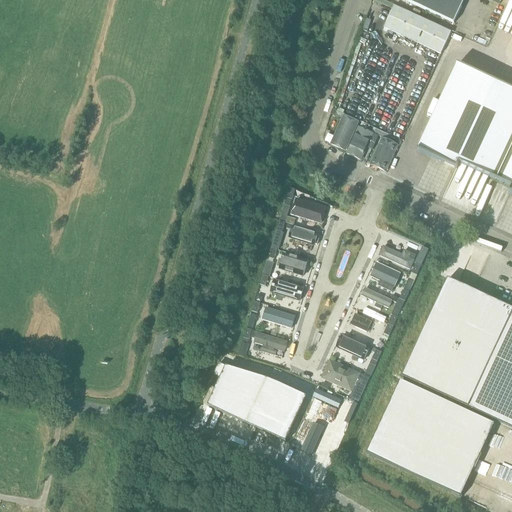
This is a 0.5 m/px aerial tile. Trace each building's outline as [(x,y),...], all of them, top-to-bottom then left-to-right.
[(402,0),(454,24),(465,0),(402,0)] [(384,28),(441,55),(451,33),(394,6),(384,28)] [(424,137),(418,151),(457,169),(460,163),(483,174),(511,188),(509,193),(511,194),(511,90),(458,65),(424,137)] [(344,114),(332,110),(330,115),(343,119),(344,114)] [(345,117),(331,149),(345,155),(359,123),(345,117)] [(386,141),(399,147),(402,141),(380,131),(362,123),(360,128),(386,140),(386,141)] [(358,130),(347,157),(362,163),(375,138),(360,131),(358,130)] [(386,174),(398,149),(382,141),(371,168),(386,174)] [(320,170),(313,167),(309,175),(316,178),(320,170)] [(292,200),(295,191),(290,189),(288,195),(287,199),(292,200)] [(296,199),(291,217),(321,227),(326,208),(296,199)] [(279,222),(276,232),(282,233),(285,224),(279,222)] [(291,227),(287,239),(315,247),(319,236),(291,227)] [(276,232),(274,240),(281,243),(284,234),(282,233),(276,232)] [(384,248),(380,257),(411,271),(415,262),(409,259),(412,254),(404,251),(402,256),(384,248)] [(277,250),(271,249),(268,258),(274,260),(277,250)] [(283,254),(278,271),(304,278),(308,262),(283,254)] [(395,288),(401,275),(376,264),(370,277),(395,288)] [(417,276),(421,267),(416,265),(411,274),(417,276)] [(266,287),(269,277),(263,276),(260,285),(266,287)] [(448,280),(402,378),(487,418),(511,429),(511,309),(505,306),(472,291),(458,284),(448,280)] [(273,281),(270,294),(300,303),(304,290),(273,281)] [(361,296),(388,309),(392,302),(364,289),(361,296)] [(399,300),(405,302),(409,293),(404,290),(399,300)] [(258,314),(261,304),(255,302),(252,312),(258,314)] [(265,309),(261,321),(292,330),(296,318),(265,309)] [(351,326),(367,333),(372,322),(356,315),(351,326)] [(392,316),(388,325),(394,328),(398,318),(392,316)] [(389,337),(394,328),(388,325),(384,335),(389,337)] [(250,338),(252,331),(246,329),(243,339),(249,341),(250,338)] [(256,340),(259,333),(252,331),(250,338),(256,340)] [(284,354),(287,343),(259,334),(256,345),(284,354)] [(336,349),(365,361),(370,349),(341,337),(336,349)] [(382,353),(376,351),(375,354),(372,360),(378,363),(382,353)] [(321,379),(351,394),(360,375),(330,360),(321,379)] [(220,380),(208,407),(247,425),(268,380),(226,367),(219,364),(213,377),(220,380)] [(370,379),(361,375),(350,400),(359,404),(366,388),(370,379)] [(268,380),(247,425),(286,443),(307,398),(278,384),(268,380)] [(401,382),(367,455),(461,498),(495,426),(401,382)] [(316,390),(313,398),(338,409),(342,402),(316,390)] [(312,399),(288,449),(307,457),(330,407),(312,399)] [(330,407),(307,457),(325,466),(348,416),(330,407)] [(272,448),(274,442),(269,439),(266,445),(272,448)]
